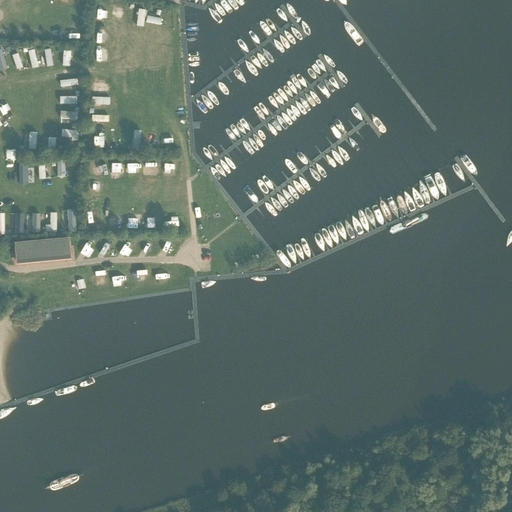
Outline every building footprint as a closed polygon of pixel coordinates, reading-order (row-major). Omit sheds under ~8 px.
[(138,8),(137,26),(145,27),(146,8),(138,8)] [(160,26),(162,17),(148,14),(146,23),(160,26)] [(72,24),(72,37),(81,37),(81,24),(72,24)] [(57,30),(57,42),(66,42),(66,30),(57,30)] [(109,55),(110,47),(95,46),(95,53),(109,55)] [(71,67),(71,51),(63,50),(63,67),(71,67)] [(32,70),(38,69),(34,53),(28,54),(32,70)] [(13,55),(16,71),(22,70),(19,54),(13,55)] [(78,79),(60,80),(61,87),(78,87),(78,79)] [(111,94),(111,85),(91,85),(91,93),(111,94)] [(60,105),(75,106),(75,96),(60,95),(60,105)] [(110,107),(110,96),(92,97),(92,107),(110,107)] [(61,107),(61,120),(75,121),(75,107),(61,107)] [(109,124),(109,115),(93,115),(93,124),(109,124)] [(62,139),(79,139),(79,130),(73,130),(73,124),(62,124),(62,139)] [(38,133),(30,132),(29,148),(37,148),(38,133)] [(105,138),(93,137),(93,148),(105,148),(105,138)] [(112,161),(112,175),(122,176),(122,162),(112,161)] [(156,176),(156,162),(144,162),(143,175),(156,176)] [(100,179),(102,166),(91,164),(89,177),(100,179)] [(100,194),(100,181),(89,181),(89,194),(100,194)] [(88,215),(83,218),(90,233),(95,231),(88,215)] [(66,232),(75,232),(75,219),(66,219),(66,232)] [(71,260),(69,239),(14,244),(16,266),(71,260)]
